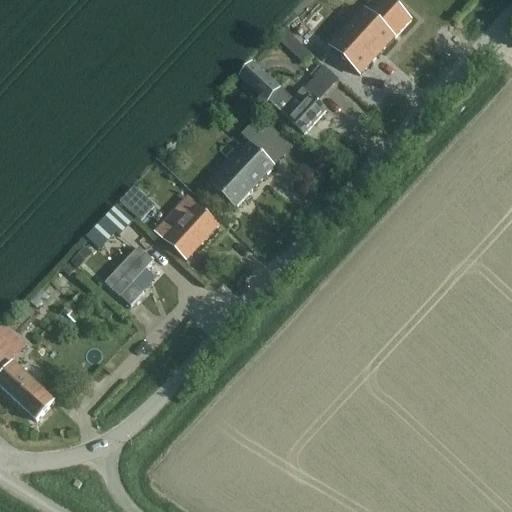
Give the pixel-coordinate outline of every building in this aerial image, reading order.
[(380,10),(373,4),(331,48),(361,77),(410,25),(387,3),(380,10)] [(312,31),(323,19),(315,11),(304,23),(312,31)] [(269,103),(305,137),(327,113),(304,90),(294,101),(281,89),(280,89),(254,64),(241,79),(268,105),(269,103)] [(318,68),(310,77),(313,79),(321,70),(318,68)] [(237,209),(276,167),(285,157),(270,143),(278,134),(269,126),(261,135),(251,126),(242,137),(251,145),(213,187),(237,209)] [(134,191),(121,206),(142,225),(155,210),(134,191)] [(220,227),(198,207),(186,220),(177,212),(157,234),(188,262),(220,227)] [(85,250),(71,264),(77,270),(91,256),(85,250)] [(139,250),(105,286),(120,300),(120,299),(131,309),(143,296),(133,286),(153,264),(139,250)] [(69,268),(63,273),(69,279),(74,274),(69,268)] [(42,294),(32,305),(38,311),(48,299),(42,294)] [(106,312),(103,317),(110,322),(114,317),(106,312)] [(56,404),(33,381),(13,361),(24,349),(6,331),(0,336),(0,386),(38,424),(56,404)]
